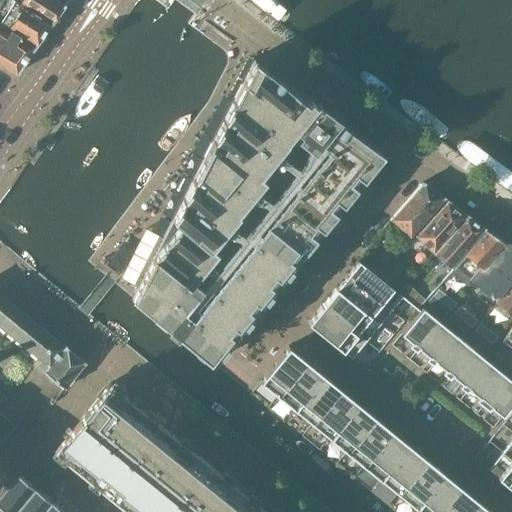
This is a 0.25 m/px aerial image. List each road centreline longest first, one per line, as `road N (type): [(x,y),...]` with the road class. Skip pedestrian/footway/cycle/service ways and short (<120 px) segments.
road 1 (residential): [(280,314),(511,507)]
road 2 (residential): [(415,151),(209,0)]
road 3 (residential): [(415,151),(280,314)]
road 4 (residential): [(105,511),(34,454),(68,409)]
road 5 (tertiary): [(19,117),(102,0)]
